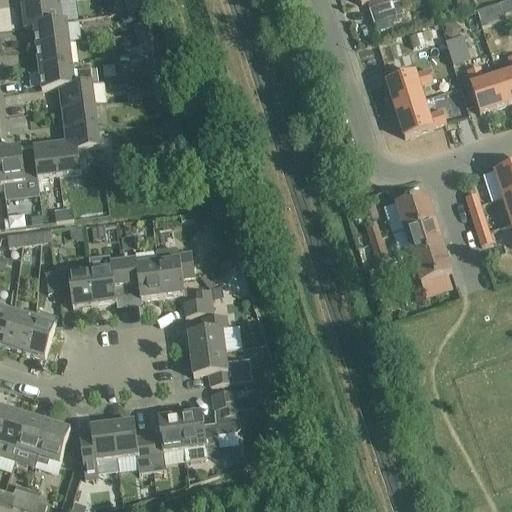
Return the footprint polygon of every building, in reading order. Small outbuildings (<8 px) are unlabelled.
[(368,6),(381,2),(386,0),(359,0),(362,8),(368,6)] [(386,0),(381,2),(368,6),(374,27),(377,26),(402,18),(405,17),(399,0),(386,0)] [(63,25),(62,21),(59,1),(22,6),(25,31),(34,29),(63,25)] [(476,14),(482,30),(505,23),(499,6),(476,14)] [(70,46),(70,44),(67,24),(63,25),(34,29),(37,50),(70,46)] [(136,37),(148,34),(145,25),(134,29),(136,37)] [(139,46),(150,42),(148,34),(136,37),(139,46)] [(421,36),(410,40),(413,51),(425,48),(423,44),(421,36)] [(462,40),(446,45),(454,69),(471,63),(464,40),(462,40)] [(73,68),(72,66),(70,46),(37,50),(40,73),(73,68)] [(511,106),(511,60),(508,62),(511,73),(511,75),(499,80),(508,108),(511,106)] [(150,79),(161,75),(158,66),(141,72),(144,80),(150,78),(150,79)] [(73,68),(40,73),(42,94),(67,90),(92,86),(90,72),(74,75),(73,68)] [(508,108),(499,80),(485,85),(480,71),(468,75),(473,89),(471,90),(480,117),(508,108)] [(415,76),(387,85),(396,113),(425,104),(438,100),(436,95),(429,74),(416,78),(415,76)] [(153,87),(164,84),(161,75),(150,79),(153,87)] [(96,109),(95,108),(93,86),(92,86),(67,90),(60,91),(62,113),(96,109)] [(145,92),(132,94),(133,95),(134,104),(134,105),(146,103),(145,92)] [(425,104),(396,113),(405,141),(433,132),(447,127),(443,113),(429,117),(425,104)] [(98,132),(98,130),(96,109),(62,113),(65,136),(98,132)] [(66,145),(92,165),(97,158),(96,152),(101,152),(98,132),(65,136),(66,145)] [(66,145),(56,146),(60,180),(82,177),(81,172),(87,171),(92,165),(66,145)] [(56,146),(33,149),(34,152),(38,183),(60,180),(56,146)] [(21,151),(0,153),(0,159),(6,206),(41,201),(34,152),(22,154),(21,151)] [(511,198),(511,169),(495,175),(503,202),(511,198)] [(393,238),(404,234),(436,224),(427,197),(384,211),(393,238)] [(470,212),(480,209),(477,198),(466,201),(470,212)] [(511,228),(511,227),(511,198),(503,202),(511,228)] [(478,238),(489,235),(480,209),(470,212),(478,238)] [(65,225),(75,224),(73,212),(64,213),(65,225)] [(57,226),(65,225),(64,213),(55,214),(57,226)] [(209,222),(208,222),(212,235),(226,230),(222,218),(221,218),(209,222)] [(42,219),(31,220),(32,229),(43,227),(42,219)] [(20,222),(10,223),(11,232),(21,231),(20,222)] [(413,260),(444,249),(436,224),(404,234),(413,260)] [(103,229),(92,231),(93,243),(104,242),(103,229)] [(372,248),(383,244),(378,230),(367,233),(372,248)] [(27,238),(29,249),(52,246),(51,235),(27,238)] [(482,250),(493,246),(489,235),(478,238),(482,250)] [(9,252),(29,249),(27,238),(8,240),(9,252)] [(132,241),(122,243),(123,254),(133,252),(132,241)] [(378,267),(389,264),(383,244),(372,248),(378,267)] [(421,286),(453,276),(444,249),(413,260),(421,286)] [(176,252),(157,254),(158,266),(163,300),(185,297),(183,282),(195,280),(192,256),(180,257),(179,254),(176,252)] [(163,300),(158,266),(137,269),(136,264),(124,265),(127,289),(139,287),(141,303),(163,300)] [(372,285),(383,282),(394,279),(389,264),(378,267),(379,270),(368,273),(372,285)] [(115,291),(127,289),(124,265),(111,267),(112,272),(90,275),(95,309),(117,306),(115,291)] [(95,309),(90,275),(69,278),(68,273),(56,274),(56,276),(56,278),(59,298),(71,296),(73,312),(95,309)] [(56,276),(47,277),(49,298),(59,296),(56,276)] [(223,292),(213,293),(214,303),(224,302),(223,292)] [(198,305),(184,306),(186,321),(214,317),(211,293),(197,295),(198,305)] [(14,316),(4,313),(6,307),(0,305),(0,347),(4,349),(14,316)] [(37,317),(28,314),(26,314),(25,319),(14,316),(4,349),(25,356),(37,317)] [(37,317),(25,356),(45,362),(56,329),(45,326),(47,320),(37,317)] [(191,359),(226,354),(223,332),(228,332),(226,320),(202,323),(204,335),(188,337),(191,359)] [(226,354),(191,359),(194,381),(210,379),(211,391),(252,385),(250,363),(227,366),(226,354)] [(207,456),(220,454),(218,440),(230,436),(235,431),(234,420),(239,420),(236,396),(212,399),(214,415),(222,414),(223,422),(215,423),(216,430),(205,432),(203,416),(180,419),(185,454),(187,466),(205,464),(208,460),(207,456)] [(0,440),(9,413),(0,410),(0,440)] [(19,453),(29,420),(9,413),(0,440),(0,459),(15,464),(18,453),(19,453)] [(163,456),(185,454),(180,419),(159,422),(161,438),(149,439),(153,476),(166,474),(163,456)] [(38,466),(50,427),(29,420),(19,453),(29,457),(27,462),(38,466)] [(153,476),(149,439),(137,441),(135,425),(113,428),(117,462),(118,462),(137,460),(139,478),(153,476)] [(60,467),(71,433),(50,427),(38,466),(48,469),(50,463),(60,467)] [(119,475),(118,462),(117,462),(113,428),(91,431),(93,446),(81,448),(85,483),(98,482),(98,478),(119,475)] [(22,511),(28,496),(29,496),(30,492),(16,488),(13,497),(6,495),(2,506),(21,511),(22,511)] [(41,500),(29,496),(28,496),(22,511),(46,511),(47,508),(39,505),(41,500)]
